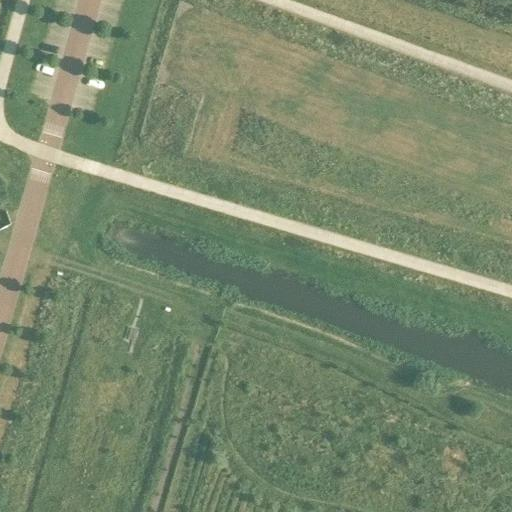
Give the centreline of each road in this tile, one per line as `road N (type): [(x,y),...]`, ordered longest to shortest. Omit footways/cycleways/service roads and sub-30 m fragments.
road 1 (track): [(511,427),(204,311)]
road 2 (unclassified): [(0,312),(89,0)]
